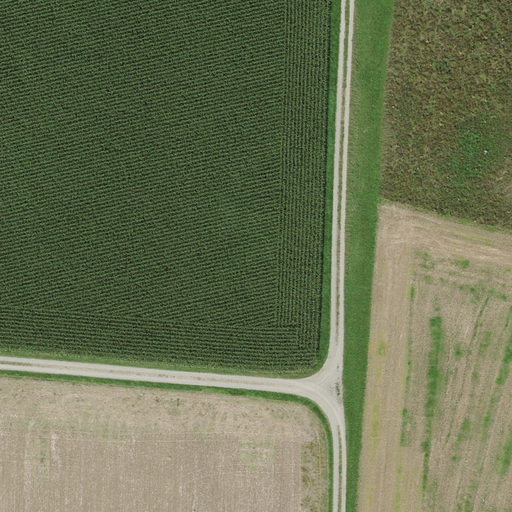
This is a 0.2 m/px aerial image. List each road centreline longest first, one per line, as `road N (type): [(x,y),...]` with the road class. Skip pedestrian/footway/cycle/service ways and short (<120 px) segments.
road 1 (track): [(340,391),(338,247),(351,0)]
road 2 (track): [(340,391),(0,359)]
road 3 (track): [(338,511),(340,391)]
